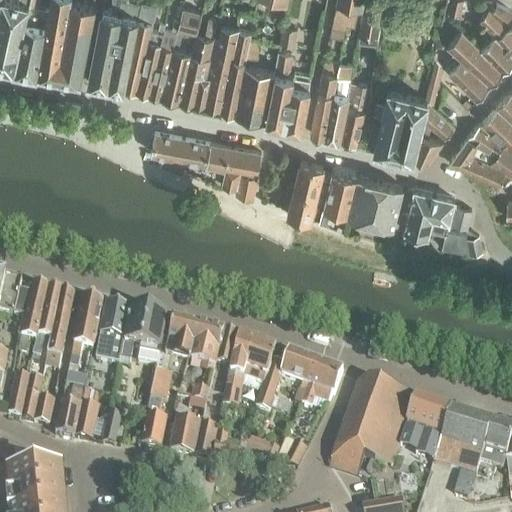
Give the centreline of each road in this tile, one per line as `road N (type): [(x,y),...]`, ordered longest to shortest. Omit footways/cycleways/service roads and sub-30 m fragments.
road 1 (residential): [(0,79),(427,173)]
road 2 (residential): [(354,361),(0,261)]
road 3 (residential): [(511,413),(354,361)]
road 4 (residential): [(305,496),(354,361)]
road 5 (residential): [(88,511),(82,456),(0,424)]
road 6 (residential): [(427,173),(511,77)]
